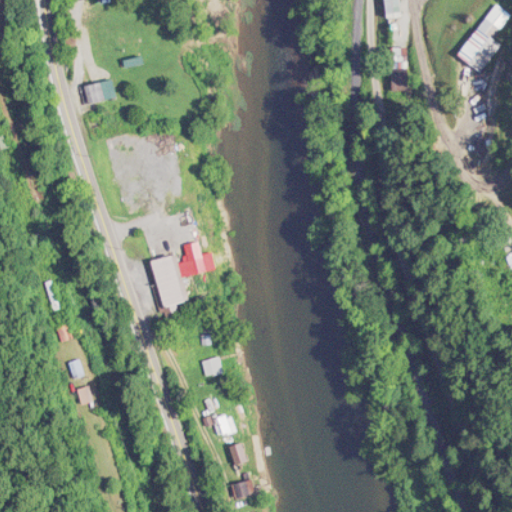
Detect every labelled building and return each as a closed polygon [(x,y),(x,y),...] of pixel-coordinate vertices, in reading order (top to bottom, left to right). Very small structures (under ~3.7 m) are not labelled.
[(385,0),(385,16),(400,16),(399,0),(385,0)] [(83,103),(117,98),(115,80),(81,84),(83,103)] [(125,166),(138,158),(130,143),(116,151),(125,166)] [(200,230),(191,205),(165,213),(174,239),(200,230)] [(188,302),(176,253),(155,259),(166,307),(188,302)] [(70,361),(74,378),(85,374),(81,358),(70,361)] [(95,400),(90,385),(78,388),(83,404),(95,400)] [(215,417),(221,434),(231,430),(225,414),(215,417)]
